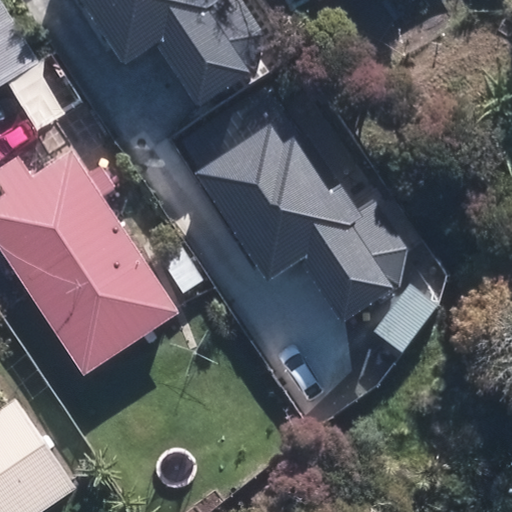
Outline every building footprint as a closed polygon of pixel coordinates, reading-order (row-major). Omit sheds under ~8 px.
[(0,0),(0,88),(43,63),(4,0),(0,0)] [(82,0),(125,60),(154,40),(199,103),(250,68),(202,0),(82,0)] [(268,124),(198,171),(270,277),(302,256),(344,318),(401,279),(340,189),(332,194),(294,139),(283,147),(268,124)] [(85,173),(71,151),(31,176),(17,154),(0,165),(0,191),(2,195),(0,196),(0,254),(79,377),(175,315),(100,195),(112,188),(97,166),(85,173)] [(198,280),(176,247),(154,262),(175,294),(198,280)] [(0,405),(0,511),(37,511),(72,489),(12,398),(0,405)]
